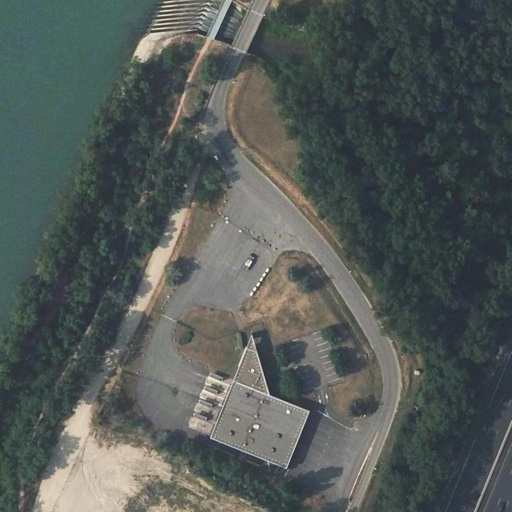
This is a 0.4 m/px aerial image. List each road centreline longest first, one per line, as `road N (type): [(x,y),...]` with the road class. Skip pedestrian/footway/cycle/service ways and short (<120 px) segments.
road 1 (unclassified): [(345,511),(380,423),(389,369),(314,241),(213,126),(261,0)]
road 2 (track): [(36,511),(166,248),(213,126)]
road 3 (track): [(0,428),(160,69)]
road 4 (motorway): [(511,385),(459,511)]
